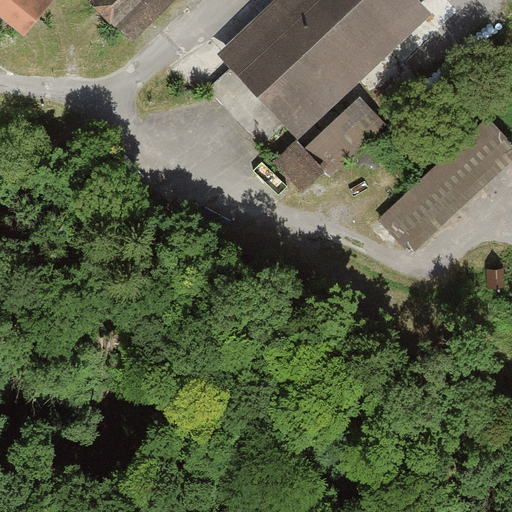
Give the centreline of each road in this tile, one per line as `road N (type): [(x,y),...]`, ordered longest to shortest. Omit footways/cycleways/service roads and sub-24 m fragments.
road 1 (track): [(331,511),(233,372),(161,320)]
road 2 (track): [(0,230),(56,240),(161,320)]
road 3 (unclassified): [(226,0),(103,92)]
